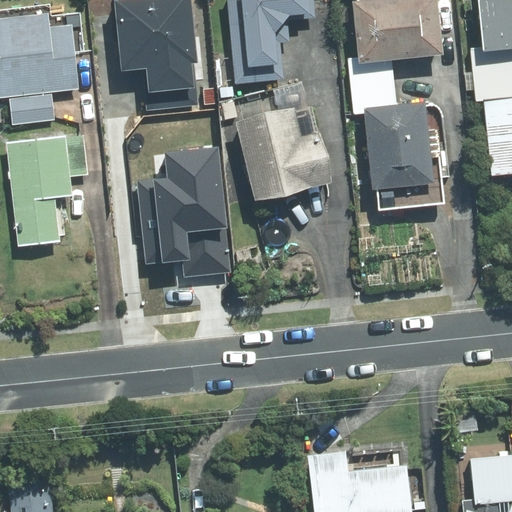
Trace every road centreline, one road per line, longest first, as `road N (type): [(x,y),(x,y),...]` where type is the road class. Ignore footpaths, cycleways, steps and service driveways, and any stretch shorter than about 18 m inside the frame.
road 1 (residential): [(0,384),(511,331)]
road 2 (unknown): [(137,370),(121,47)]
